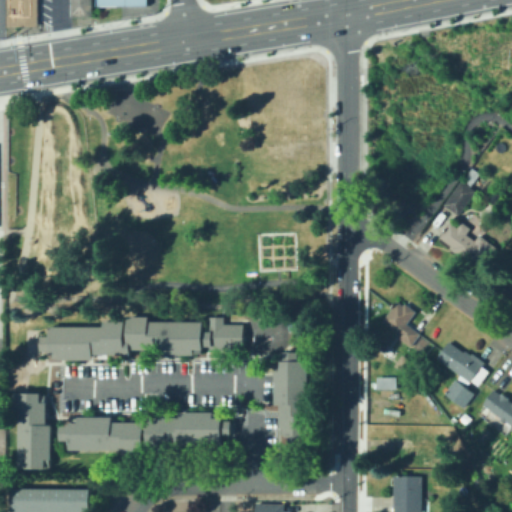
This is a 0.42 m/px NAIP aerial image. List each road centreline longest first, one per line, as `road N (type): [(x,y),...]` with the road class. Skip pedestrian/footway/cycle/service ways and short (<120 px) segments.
road 1 (tertiary): [(348,233),(348,511)]
road 2 (residential): [(349,485),(162,485),(137,496),(129,511)]
road 3 (tertiary): [(347,12),(348,233)]
road 4 (primary): [(212,34),(0,69)]
road 5 (residential): [(348,233),(368,233),(511,338)]
road 6 (primary): [(212,34),(347,12)]
